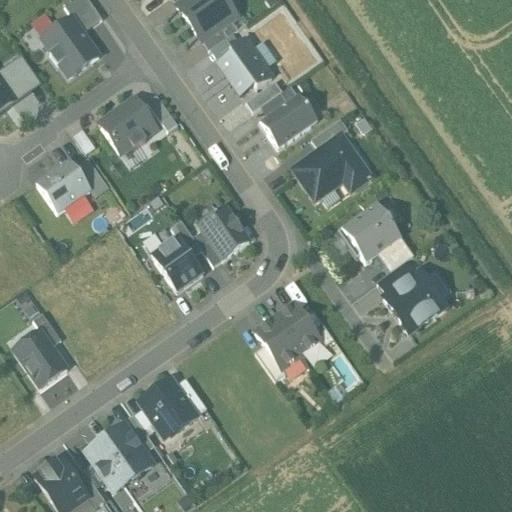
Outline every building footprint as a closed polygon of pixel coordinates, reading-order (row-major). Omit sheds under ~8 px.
[(102,24),(84,0),(79,0),(64,12),(71,23),(82,38),(102,24)] [(172,0),(169,2),(176,12),(189,3),(192,0),(172,0)] [(192,0),(189,3),(176,12),(195,38),(201,46),(230,26),(232,24),(225,14),(233,8),(227,0),(192,0)] [(82,38),(71,23),(41,44),(50,58),(49,59),(57,71),(58,69),(68,83),(98,61),(82,38)] [(230,26),(201,46),(208,56),(237,35),(230,26)] [(271,84),(244,45),(228,56),(231,60),(218,70),(239,100),(253,91),(256,95),(271,84)] [(0,73),(0,87),(12,105),(4,110),(6,113),(41,89),(21,59),(0,73)] [(4,110),(12,105),(0,87),(0,117),(6,113),(4,110)] [(290,91),(260,112),(267,122),(297,101),(290,91)] [(176,129),(156,100),(146,107),(167,136),(176,129)] [(267,122),(259,128),(277,154),(317,126),(298,100),(297,101),(267,122)] [(133,104),(121,113),(122,115),(112,122),(110,120),(98,129),(118,158),(130,149),(133,154),(145,145),(144,143),(155,135),(133,104)] [(340,125),(310,145),(317,155),(340,139),(340,140),(347,135),(340,125)] [(80,139),(93,155),(100,149),(88,133),(80,139)] [(317,155),(291,174),(314,206),(342,187),(349,197),(367,185),(368,186),(371,184),(370,183),(370,182),(340,140),(340,139),(317,155)] [(108,193),(87,164),(74,173),(90,195),(95,202),(108,193)] [(74,173),(69,165),(35,189),(56,219),(90,195),(74,173)] [(360,262),(364,269),(376,261),(400,243),(376,209),(336,237),(356,265),(360,262)] [(224,212),(198,231),(202,235),(222,265),(248,247),(224,212)] [(192,242),(180,227),(170,234),(176,242),(177,242),(191,263),(201,256),(192,242)] [(222,265),(202,235),(192,242),(201,256),(213,272),(222,265)] [(191,263),(177,242),(176,242),(150,261),(176,297),(203,279),(191,263)] [(413,261),(400,243),(376,261),(389,279),(405,267),(413,261)] [(389,279),(376,288),(385,301),(414,280),(405,267),(389,279)] [(385,301),(383,303),(392,316),(395,316),(400,323),(398,325),(408,339),(444,313),(419,277),(414,280),(385,301)] [(303,322),(293,308),(274,322),(300,359),(319,346),(320,346),(303,322)] [(333,344),(313,315),(303,322),(320,346),(319,346),(323,352),(333,344)] [(60,345),(42,319),(32,325),(39,335),(51,352),(60,345)] [(300,359),(274,322),(254,336),(264,350),(281,373),(300,359)] [(51,352),(39,335),(12,354),(40,393),(67,375),(51,352)] [(281,373),(264,350),(254,357),(275,386),(285,378),(281,373)] [(206,413),(185,384),(175,391),(196,420),(206,413)] [(175,391),(171,385),(138,408),(143,414),(157,433),(159,438),(173,428),(177,434),(196,420),(175,391)] [(157,433),(143,414),(137,418),(133,421),(147,441),(157,433)] [(133,421),(132,420),(109,437),(111,439),(124,430),(144,457),(153,450),(147,441),(133,421)] [(111,439),(85,457),(113,496),(127,486),(132,488),(137,484),(137,479),(152,469),(144,457),(124,430),(111,439)] [(59,463),(33,481),(55,511),(72,511),(86,503),(87,502),(73,482),(59,463)] [(93,511),(104,505),(83,475),(73,482),(87,502),(86,503),(93,511)]
